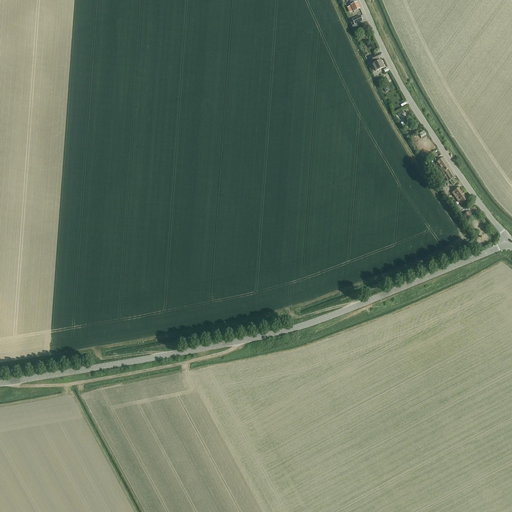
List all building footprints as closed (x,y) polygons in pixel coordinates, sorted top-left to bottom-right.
[(355,0),(352,0),(349,1),(351,5),(351,6),(354,12),(360,9),(357,3),(355,0)] [(360,16),(352,20),(356,27),(363,23),(360,16)] [(375,72),(384,68),(381,61),(372,65),(375,72)] [(441,155),(434,160),(436,163),(435,163),(444,176),(446,175),(452,171),(451,170),(450,169),(448,166),(441,155)] [(459,189),(452,193),(456,199),(460,205),(462,203),(467,200),(459,189)] [(462,216),(466,223),(472,219),(468,212),(462,216)]
